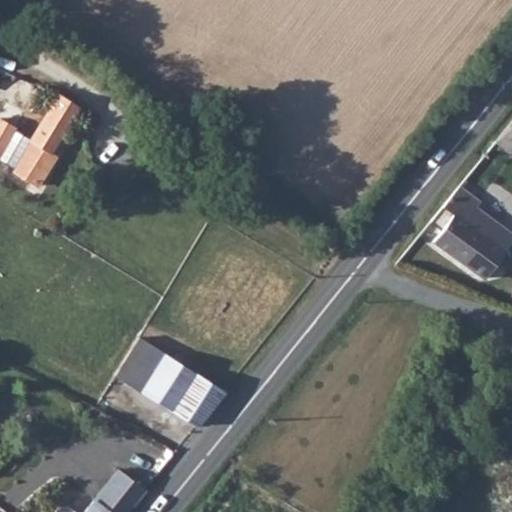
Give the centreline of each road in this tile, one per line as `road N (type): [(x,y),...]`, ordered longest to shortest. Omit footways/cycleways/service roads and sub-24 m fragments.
road 1 (secondary): [(159,511),(511,78)]
road 2 (track): [(0,51),(360,266)]
